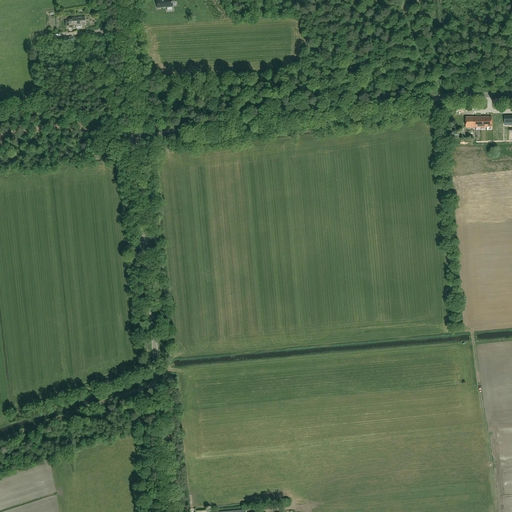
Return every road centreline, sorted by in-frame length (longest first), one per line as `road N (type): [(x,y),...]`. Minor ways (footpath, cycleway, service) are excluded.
road 1 (unclassified): [(135,139),(437,97),(511,96)]
road 2 (unclassified): [(170,511),(135,139)]
road 3 (track): [(0,436),(157,380)]
road 4 (unclassified): [(135,139),(122,0)]
road 5 (track): [(135,142),(50,126),(0,136)]
